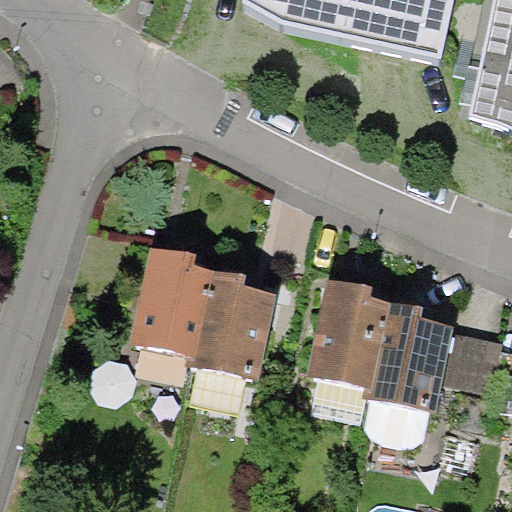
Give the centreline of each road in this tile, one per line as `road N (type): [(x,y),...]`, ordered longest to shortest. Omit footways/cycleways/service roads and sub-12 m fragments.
road 1 (unclassified): [(511,256),(110,58)]
road 2 (residential): [(0,403),(72,210),(110,58)]
